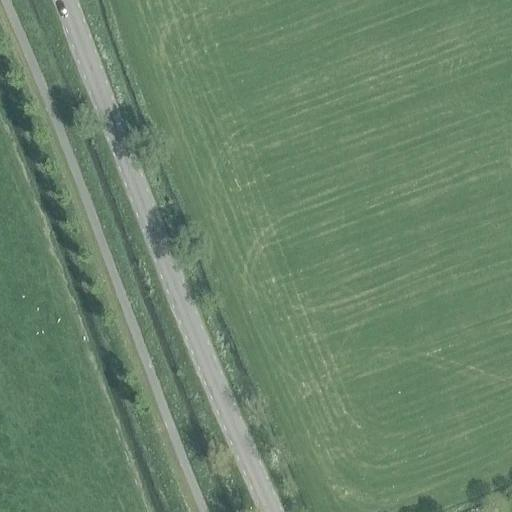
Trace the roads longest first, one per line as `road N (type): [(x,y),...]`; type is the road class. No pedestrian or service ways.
road 1 (tertiary): [(271,511),(66,0)]
road 2 (unknown): [(0,25),(189,511)]
